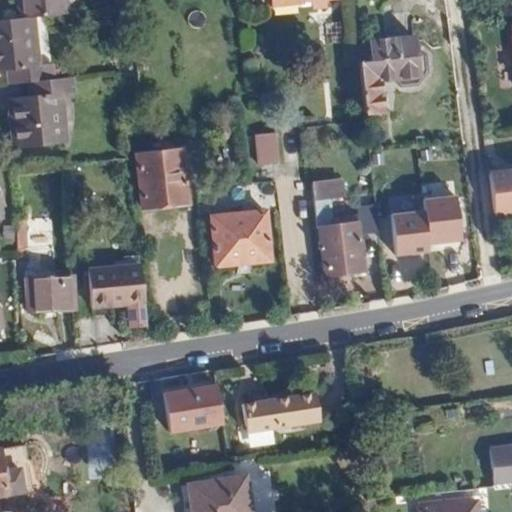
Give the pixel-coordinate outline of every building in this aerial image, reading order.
[(18,0),(21,17),(35,16),(65,12),(63,0),(18,0)] [(0,19),(0,70),(15,69),(16,83),(31,82),(55,79),(54,64),(41,65),(35,16),(21,17),(0,19)] [(377,61),(378,79),(392,77),(398,83),(415,82),(423,70),(422,57),(414,51),(413,37),(365,42),(367,62),(377,61)] [(356,63),(362,113),(382,111),(378,79),(377,61),(367,62),(356,63)] [(3,101),(9,149),(63,143),(58,96),(72,94),(70,78),(55,79),(31,82),(33,98),(3,101)] [(258,134),(261,163),(279,161),(275,132),(258,134)] [(136,153),(142,206),(188,200),(181,147),(136,153)] [(511,169),(487,173),(492,213),(511,209),(511,169)] [(321,225),(326,261),(322,261),(324,273),(366,268),(364,255),(363,256),(358,220),(360,220),(359,212),(353,212),(349,180),(323,182),(315,183),(313,183),(318,225),(321,225)] [(380,215),(384,256),(459,248),(453,195),(416,199),(417,212),(380,215)] [(207,216),(215,264),(268,255),(259,207),(207,216)] [(13,251),(26,251),(25,220),(12,220),(13,251)] [(125,245),(127,256),(138,254),(137,243),(125,245)] [(481,248),(484,276),(500,272),(496,246),(481,248)] [(86,261),(91,299),(143,293),(138,254),(127,256),(86,261)] [(25,280),(27,314),(73,312),(72,278),(25,280)] [(155,393),(160,434),(220,427),(215,387),(155,393)] [(239,406),(243,432),(315,421),(310,394),(239,406)] [(423,406),(427,424),(459,420),(456,401),(423,406)] [(153,436),(156,462),(170,460),(167,434),(153,436)] [(107,437),(88,438),(89,476),(107,475),(107,437)] [(511,441),(489,443),(494,485),(511,482),(511,441)] [(0,450),(0,507),(8,506),(7,503),(48,495),(39,444),(0,450)] [(404,445),(405,474),(420,474),(419,444),(404,445)] [(189,483),(193,511),(248,511),(241,474),(189,483)] [(420,506),(420,511),(478,511),(478,500),(420,506)]
